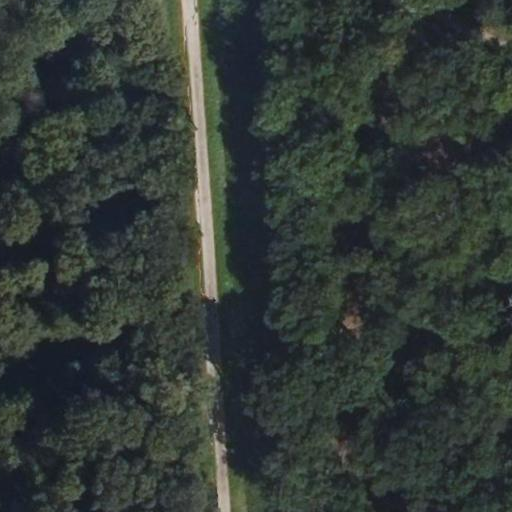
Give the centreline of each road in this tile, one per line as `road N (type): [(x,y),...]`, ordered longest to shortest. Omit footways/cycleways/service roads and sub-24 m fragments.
road 1 (track): [(237,511),(209,0)]
road 2 (unknown): [(0,200),(123,0)]
road 3 (track): [(378,0),(511,93)]
